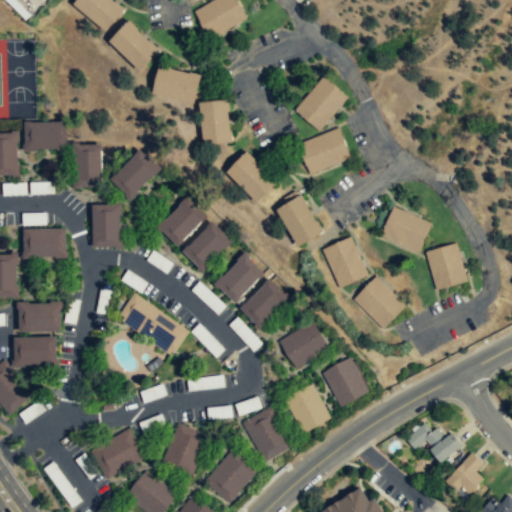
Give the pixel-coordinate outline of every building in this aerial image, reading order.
[(74,0),(72,3),(104,33),(124,11),(112,0),(74,0)] [(212,0),(193,12),(210,41),(248,18),(237,0),(212,0)] [(139,71),(160,50),(129,19),(108,40),(139,71)] [(201,74),(158,64),(152,93),(195,103),(201,74)] [(318,131),(348,97),(323,75),(293,110),(318,131)] [(202,145),(231,144),(229,100),(200,101),(202,145)] [(68,150),(68,122),(23,123),(23,151),(68,150)] [(308,175),(351,158),(339,127),(296,144),(308,175)] [(17,134),(0,134),(0,176),(17,176),(17,134)] [(102,145),(74,145),(74,188),(102,188),(102,145)] [(110,181),(130,201),(161,170),(141,149),(110,181)] [(278,183),(247,152),(226,173),(257,203),(278,183)] [(156,227),(178,248),(209,215),(187,194),(156,227)] [(297,247),(322,232),(300,195),(275,210),(297,247)] [(90,205),(91,248),(122,248),(121,205),(90,205)] [(431,222),(392,207),(380,236),(419,252),(431,222)] [(203,273),(233,241),(212,221),(182,253),(203,273)] [(66,259),(66,230),(22,230),(22,259),(66,259)] [(338,288),(368,275),(351,236),(321,249),(338,288)] [(466,283),(457,243),(425,250),(434,289),(466,283)] [(265,274),(244,253),(213,284),(234,305),(265,274)] [(0,299),(17,299),(17,255),(0,255),(0,299)] [(382,330),(406,306),(376,276),(352,299),(382,330)] [(260,331),(291,300),(270,279),(239,310),(260,331)] [(172,355),(189,328),(132,293),(116,320),(172,355)] [(17,304),(17,332),(59,332),(59,304),(17,304)] [(312,321),(277,342),(294,370),(328,349),(312,321)] [(14,367),(56,367),(56,338),(13,338),(14,363),(1,363),(0,363),(0,406),(8,416),(32,396),(14,375),(14,367)] [(368,395),(352,358),(321,371),(337,408),(368,395)] [(298,434),(330,421),(313,384),(282,398),(298,434)] [(261,462),(291,447),(270,408),(240,423),(261,462)] [(462,446),(451,433),(445,438),(436,428),(432,431),(424,421),(404,438),(415,450),(423,443),(441,464),(462,446)] [(160,465),(191,477),(207,436),(176,423),(160,465)] [(103,478),(143,461),(130,431),(90,448),(103,478)] [(203,482),(227,504),(257,473),(232,450),(203,482)] [(483,464),(471,453),(446,481),(467,500),(484,480),(475,472),(483,464)] [(125,498),(144,511),(163,511),(177,495),(144,471),(125,498)] [(382,511),(376,500),(366,497),(362,490),(319,511),(382,511)] [(179,511),(215,511),(190,495),(179,511)] [(497,504),(493,499),(479,511),(511,511),(511,499),(508,495),(497,504)]
